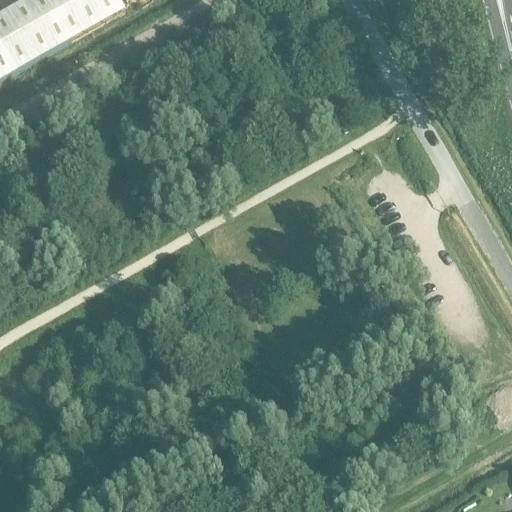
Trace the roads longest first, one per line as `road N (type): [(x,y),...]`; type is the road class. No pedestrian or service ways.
road 1 (unclassified): [(350,0),(511,279)]
road 2 (track): [(215,0),(0,125)]
